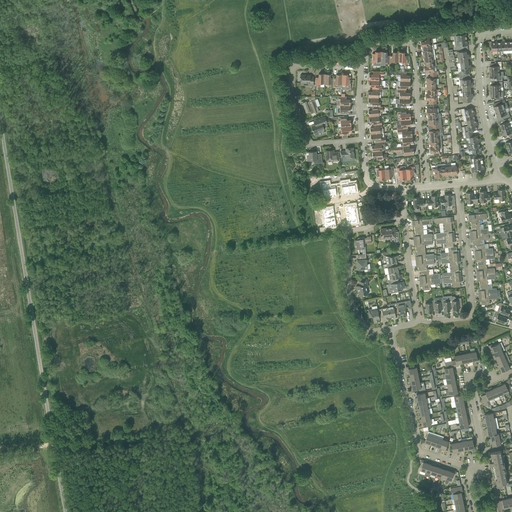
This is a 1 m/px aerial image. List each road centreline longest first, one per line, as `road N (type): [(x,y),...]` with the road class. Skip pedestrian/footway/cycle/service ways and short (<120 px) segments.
road 1 (track): [(329,240),(302,242),(296,225),(272,81),(291,54)]
road 2 (residential): [(361,138),(308,143),(291,97),(294,65),(359,67)]
road 3 (residential): [(390,329),(368,333),(348,301),(345,232),(403,217)]
road 4 (residential): [(418,321),(467,318),(471,311),(456,184)]
road 5 (residential): [(468,474),(416,446),(390,329)]
road 6 (residential): [(468,474),(483,464),(483,450),(467,378),(511,371)]
road 7 (residential): [(496,180),(478,36)]
road 8 (residential): [(426,187),(412,43)]
road 9 (track): [(329,240),(342,312),(362,336),(393,344)]
